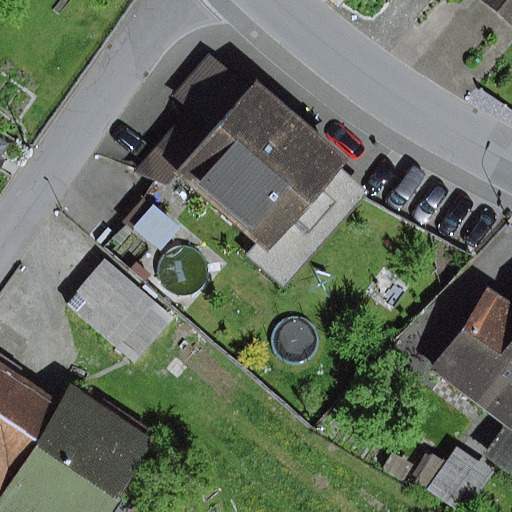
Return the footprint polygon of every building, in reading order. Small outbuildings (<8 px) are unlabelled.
[(511,0),(467,0),(511,35),(511,0)] [(172,174),(251,89),(206,54),(168,96),(188,109),(134,173),(161,187),(172,174)] [(251,89),(172,174),(256,252),(337,165),(253,87),(251,89)] [(106,260),(66,303),(131,365),(172,322),(106,260)] [(511,328),(493,355),(457,329),(429,367),(511,427),(511,328)] [(18,384),(0,371),(0,511),(113,511),(162,441),(71,379),(52,407),(18,384)] [(454,449),(426,490),(457,511),(463,511),(490,474),(454,449)]
